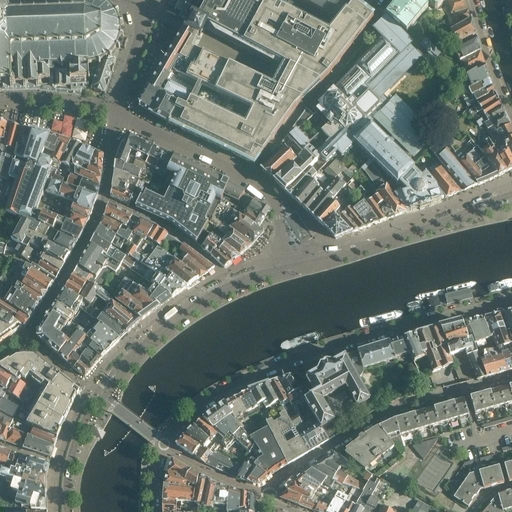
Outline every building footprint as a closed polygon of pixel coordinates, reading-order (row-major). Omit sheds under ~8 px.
[(0,0),(0,92),(0,91),(0,87),(0,85),(18,85),(32,85),(41,84),(41,82),(38,81),(39,67),(88,64),(99,63),(99,65),(92,87),(91,87),(90,89),(91,89),(91,90),(92,90),(94,90),(94,91),(95,91),(101,93),(100,93),(102,94),(102,93),(104,94),(104,95),(105,95),(105,94),(106,94),(105,93),(107,87),(108,87),(109,86),(108,86),(109,81),(110,81),(110,80),(112,74),(113,73),(112,73),(114,67),(115,67),(115,66),(114,66),(116,61),(117,61),(117,60),(116,60),(117,59),(116,59),(119,50),(120,48),(120,47),(121,47),(121,46),(123,47),(123,48),(124,48),(124,49),(126,49),(125,48),(127,41),(128,41),(128,39),(127,39),(123,38),(123,37),(124,38),(124,35),(121,35),(121,25),(124,25),(123,22),(120,23),(117,14),(119,12),(118,10),(115,12),(109,5),(111,2),(109,1),(107,3),(100,0),(0,0)] [(200,51),(186,79),(199,84),(186,109),(183,107),(173,126),(185,132),(231,154),(254,165),(275,136),(283,125),(296,107),(301,102),(310,93),(328,76),(332,70),(337,63),(341,59),(373,18),(355,4),(353,5),(353,4),(340,21),(339,22),(298,0),(254,0),(235,39),(206,24),(204,24),(205,22),(193,16),(190,23),(186,21),(185,24),(184,27),(186,28),(187,28),(196,32),(195,33),(199,35),(200,33),(201,34),(200,36),(198,35),(196,40),(192,37),(187,46),(200,51)] [(188,0),(184,9),(180,18),(190,22),(193,16),(205,22),(205,24),(206,24),(206,23),(235,39),(254,0),(298,0),(339,22),(340,21),(353,4),(353,5),(355,4),(354,3),(356,0),(188,0)] [(399,0),(386,16),(403,30),(405,32),(406,33),(407,32),(430,5),(434,9),(437,9),(444,2),(447,1),(449,0),(399,0)] [(465,0),(449,0),(447,1),(451,14),(468,9),(465,0)] [(468,9),(451,14),(452,19),(455,28),(459,26),(470,19),(471,19),(468,9)] [(459,26),(455,28),(451,31),(454,38),(458,44),(476,35),(471,19),(470,19),(459,26)] [(388,141),(392,144),(399,137),(417,155),(423,148),(425,150),(436,139),(389,92),(424,56),(403,35),(405,32),(403,30),(400,33),(389,22),(377,34),(382,39),(397,54),(383,68),(388,73),(369,91),(382,103),(366,119),(371,124),(378,117),(396,134),(389,141),(388,140),(388,141)] [(163,61),(162,64),(174,71),(181,58),(180,58),(187,46),(192,37),(196,40),(198,35),(200,36),(201,34),(200,33),(199,35),(195,33),(196,32),(187,28),(186,28),(184,27),(163,61)] [(426,38),(419,44),(435,60),(441,54),(433,45),(426,38)] [(453,50),(459,61),(481,51),(477,38),(475,39),(475,38),(453,50)] [(316,152),(315,153),(320,157),(319,158),(320,158),(316,162),(322,168),(326,164),(337,153),(341,157),(352,146),(348,142),(351,139),(370,158),(374,163),(375,162),(398,185),(399,184),(407,192),(403,193),(402,194),(406,205),(403,207),(406,211),(407,211),(410,210),(410,211),(411,210),(411,211),(412,210),(413,211),(414,210),(415,210),(415,209),(418,208),(419,208),(420,210),(423,209),(423,208),(427,207),(430,206),(433,205),(433,203),(434,203),(434,202),(438,201),(440,201),(440,200),(441,200),(441,199),(445,198),(446,198),(436,186),(429,178),(426,175),(423,178),(414,169),(415,167),(392,145),(393,145),(392,144),(388,141),(371,124),(366,119),(382,103),(369,91),(388,73),(383,68),(397,54),(382,39),(356,65),(334,88),(317,104),(320,107),(316,110),(324,118),(323,118),(329,124),(321,131),(309,142),(308,144),(309,145),(322,133),(329,140),(318,152),(317,152),(316,152)] [(161,95),(178,104),(168,123),(173,126),(183,107),(186,109),(199,84),(186,79),(200,51),(187,46),(180,58),(181,58),(171,77),(171,76),(161,95)] [(481,51),(459,61),(467,75),(485,65),(481,51)] [(88,64),(39,67),(38,81),(41,82),(41,84),(41,90),(80,96),(83,94),(84,88),(89,88),(88,64)] [(158,71),(148,87),(161,95),(171,76),(171,77),(174,71),(162,64),(158,71)] [(466,75),(467,76),(472,88),(490,80),(485,65),(467,75),(466,75)] [(464,101),(466,100),(472,96),(492,87),(490,80),(472,88),(460,93),(464,101)] [(150,113),(161,95),(148,87),(139,102),(140,108),(141,108),(150,113)] [(472,96),(466,100),(468,104),(470,106),(476,102),(495,93),(492,87),(472,96)] [(461,94),(459,91),(453,96),(456,100),(461,96),(461,94)] [(477,103),(477,104),(480,107),(477,109),(474,108),(469,111),(472,116),(482,110),(499,101),(495,94),(477,103)] [(178,104),(161,95),(150,113),(168,123),(178,104)] [(499,101),(482,110),(472,116),(476,123),(481,119),(479,116),(483,113),(486,117),(502,107),(499,101)] [(307,109),(291,131),(287,137),(281,145),(284,147),(290,141),(292,143),(293,142),(303,153),(309,147),(307,144),(308,144),(309,142),(297,129),(316,113),(310,106),(307,109)] [(502,107),(486,117),(487,120),(483,122),(481,119),(476,123),(479,128),(505,113),(502,107)] [(503,142),(511,138),(511,127),(505,113),(479,128),(480,129),(486,133),(492,141),(490,142),(495,151),(505,146),(503,142)] [(52,130),(72,133),(75,117),(65,115),(64,121),(54,119),(52,130)] [(80,134),(87,122),(79,118),(73,130),(80,134)] [(21,128),(8,125),(2,152),(0,161),(0,178),(8,180),(8,179),(17,146),(21,128)] [(22,129),(21,128),(17,146),(25,149),(31,131),(30,131),(22,129)] [(30,130),(31,131),(25,149),(23,160),(39,166),(41,159),(49,136),(30,130)] [(126,135),(115,162),(125,165),(126,166),(131,151),(138,154),(143,143),(136,140),(136,139),(126,135)] [(59,139),(49,136),(41,159),(49,162),(50,161),(59,139)] [(511,138),(503,142),(506,148),(511,159),(511,138)] [(61,164),(72,143),(59,139),(50,161),(60,166),(61,164)] [(487,147),(480,152),(498,177),(504,173),(504,174),(508,172),(507,171),(508,171),(499,157),(498,155),(495,151),(490,142),(488,140),(485,142),(487,147)] [(429,149),(437,158),(446,169),(445,169),(454,179),(464,191),(477,186),(458,163),(446,150),(439,141),(429,149)] [(72,143),(61,164),(71,169),(72,167),(75,161),(84,147),(72,143)] [(143,143),(138,154),(148,158),(154,148),(153,147),(143,143)] [(261,169),(261,170),(274,181),(292,164),(296,160),(293,157),(299,152),(293,145),(288,151),(284,147),(263,168),(262,167),(260,169),(261,169)] [(25,149),(17,146),(8,179),(14,181),(12,190),(5,210),(19,218),(25,201),(33,204),(32,207),(38,209),(46,188),(49,189),(52,182),(55,175),(60,166),(50,161),(49,162),(41,159),(39,166),(23,160),(25,149)] [(75,161),(72,167),(81,170),(84,165),(89,167),(90,167),(95,153),(84,147),(75,161)] [(154,148),(146,164),(155,169),(163,152),(153,147),(154,148)] [(292,164),(274,181),(286,192),(294,199),(316,174),(310,168),(316,162),(320,158),(319,158),(320,157),(315,153),(309,147),(303,153),(298,158),(304,164),(297,170),(292,164)] [(477,147),(466,156),(489,181),(497,177),(497,178),(498,177),(480,152),(477,147)] [(503,154),(499,157),(508,171),(511,168),(511,159),(506,148),(505,149),(505,147),(500,150),(503,154)] [(169,167),(174,157),(163,152),(156,169),(155,171),(165,176),(167,173),(169,167)] [(90,167),(102,171),(103,157),(95,153),(90,167)] [(466,156),(458,163),(477,186),(489,181),(466,156)] [(238,203),(245,193),(223,180),(199,167),(174,157),(169,167),(167,173),(170,174),(163,190),(152,184),(147,194),(143,191),(135,208),(170,224),(196,245),(200,238),(211,217),(220,202),(223,195),(238,203)] [(146,164),(136,160),(133,168),(143,171),(146,164)] [(336,160),(328,168),(337,176),(338,177),(343,172),(345,169),(336,160)] [(114,172),(115,172),(122,174),(130,177),(139,180),(144,182),(149,184),(152,175),(146,173),(145,178),(140,176),(142,171),(126,166),(125,165),(115,162),(115,164),(114,166),(115,166),(115,169),(114,170),(114,171),(114,172)] [(421,170),(429,178),(436,186),(446,198),(461,192),(452,181),(441,167),(440,168),(435,163),(428,169),(425,166),(421,170)] [(55,175),(52,182),(62,185),(66,177),(65,176),(71,169),(61,164),(60,166),(55,175)] [(81,170),(87,173),(101,179),(102,172),(102,171),(90,167),(89,167),(84,165),(81,170)] [(365,171),(373,185),(381,179),(371,165),(365,171)] [(68,173),(78,178),(100,187),(101,179),(87,173),(81,170),(72,167),(68,173)] [(328,168),(324,172),(333,180),(337,176),(328,168)] [(345,169),(343,172),(350,179),(353,176),(345,169)] [(316,174),(294,199),(302,207),(318,189),(319,187),(315,184),(318,180),(322,184),(327,179),(319,171),(316,174)] [(115,172),(113,181),(136,188),(139,180),(130,177),(122,174),(115,172)] [(67,186),(78,190),(79,190),(97,197),(97,196),(98,196),(99,187),(100,187),(78,178),(71,175),(67,186)] [(324,194),(308,213),(315,219),(331,201),(332,202),(343,189),(346,185),(338,178),(335,181),(326,191),(325,191),(323,193),(324,194)] [(376,184),(373,186),(377,192),(386,185),(381,179),(376,184)] [(464,191),(454,179),(452,181),(461,192),(464,191)] [(113,181),(112,189),(125,194),(126,194),(132,196),(136,188),(113,181)] [(358,189),(349,181),(347,185),(355,193),(359,197),(366,193),(360,186),(358,189)] [(47,193),(58,197),(58,198),(74,203),(78,190),(63,185),(63,186),(62,185),(52,182),(49,189),(47,193)] [(331,201),(315,219),(324,227),(335,215),(340,209),(335,204),(338,201),(341,199),(344,192),(345,191),(346,192),(350,188),(346,185),(343,189),(332,202),(331,201)] [(386,185),(377,192),(376,192),(378,195),(383,203),(387,207),(394,217),(407,212),(407,211),(406,211),(403,207),(402,207),(394,196),(394,195),(386,185)] [(125,194),(112,189),(110,198),(128,205),(129,206),(134,197),(132,196),(126,194),(125,194)] [(318,189),(302,207),(308,213),(324,194),(318,189)] [(74,206),(91,213),(92,213),(93,210),(93,209),(96,201),(97,200),(96,200),(97,198),(98,198),(98,197),(98,196),(97,196),(97,197),(79,190),(78,190),(74,203),(73,205),(74,206)] [(400,191),(394,195),(394,196),(402,207),(403,207),(406,205),(402,194),(403,193),(400,191)] [(245,193),(238,204),(247,210),(248,210),(255,200),(245,193)] [(378,195),(372,200),(377,207),(383,203),(378,195)] [(247,210),(246,211),(254,216),(255,215),(258,217),(260,215),(265,218),(269,211),(255,200),(248,210),(247,210)] [(372,200),(366,204),(369,208),(379,223),(386,220),(380,212),(381,211),(377,207),(372,200)] [(19,218),(22,219),(39,223),(43,212),(38,209),(32,207),(33,204),(25,201),(19,218)] [(226,210),(229,207),(259,229),(265,218),(260,215),(258,217),(255,215),(254,216),(246,211),(245,213),(226,201),(224,204),(222,207),(226,210)] [(253,246),(264,233),(259,229),(229,207),(226,210),(222,207),(224,204),(221,202),(212,216),(213,217),(212,217),(213,218),(253,246)] [(364,202),(353,211),(367,228),(368,228),(372,226),(376,224),(379,223),(379,224),(379,223),(369,208),(366,204),(364,202)] [(66,203),(63,210),(89,221),(89,220),(91,214),(91,213),(74,206),(73,205),(66,203)] [(132,216),(108,204),(104,216),(123,226),(127,228),(132,216)] [(340,208),(344,213),(359,231),(367,228),(353,211),(351,208),(348,210),(343,205),(340,208)] [(55,206),(51,215),(57,218),(73,225),(72,227),(83,232),(89,221),(63,210),(55,206)] [(380,212),(386,220),(387,220),(388,220),(390,219),(394,217),(387,207),(380,212)] [(335,215),(338,218),(352,233),(359,231),(344,213),(340,208),(340,209),(335,215)] [(53,230),(57,218),(51,215),(43,212),(39,223),(53,230)] [(335,215),(324,227),(331,234),(336,240),(342,237),(341,236),(345,235),(346,236),(352,233),(338,218),(335,215)] [(99,226),(99,227),(100,226),(125,241),(128,242),(132,234),(128,231),(126,234),(120,231),(123,226),(104,216),(99,226)] [(53,230),(59,233),(61,234),(78,241),(80,238),(79,238),(82,233),(83,233),(83,232),(72,227),(73,225),(57,218),(53,230)] [(210,222),(212,223),(217,227),(216,228),(228,237),(222,244),(224,245),(239,257),(253,246),(213,218),(210,222)] [(11,239),(20,244),(14,253),(22,258),(25,254),(30,246),(29,245),(27,248),(22,245),(26,238),(31,241),(29,245),(38,250),(41,246),(44,241),(52,245),(59,233),(53,230),(39,223),(22,219),(11,239)] [(154,227),(140,220),(133,233),(145,241),(146,241),(154,227)] [(100,226),(99,227),(95,236),(111,246),(113,243),(114,243),(114,245),(121,248),(125,241),(100,226)] [(161,231),(154,227),(146,241),(152,245),(161,231)] [(168,235),(161,231),(152,245),(153,245),(158,248),(160,247),(164,241),(168,235)] [(52,245),(52,246),(70,255),(78,241),(61,234),(59,233),(52,245)] [(168,235),(164,241),(174,247),(180,251),(184,245),(168,235)] [(95,236),(90,244),(106,256),(109,252),(111,247),(111,246),(95,236)] [(216,250),(221,243),(212,236),(206,243),(216,250)] [(200,238),(196,245),(201,249),(206,243),(200,238)] [(152,270),(155,273),(167,281),(171,276),(187,288),(191,286),(191,285),(199,280),(181,265),(177,262),(174,260),(158,249),(146,241),(145,242),(143,240),(132,257),(137,261),(152,270)] [(44,241),(41,246),(47,249),(44,253),(59,261),(58,262),(64,265),(64,264),(64,265),(70,255),(52,246),(52,245),(44,241)] [(206,243),(201,249),(211,256),(216,250),(206,243)] [(216,250),(219,252),(232,263),(239,257),(224,245),(222,244),(221,243),(216,250)] [(78,267),(93,277),(96,279),(105,266),(115,273),(120,265),(112,260),(110,258),(106,256),(90,244),(89,246),(90,246),(83,258),(79,266),(78,266),(78,267)] [(132,257),(136,249),(131,245),(125,253),(127,255),(132,257)] [(180,251),(183,253),(187,257),(188,256),(208,273),(213,270),(213,268),(193,252),(184,245),(180,251)] [(60,272),(64,265),(58,262),(59,261),(44,253),(38,251),(37,250),(33,255),(34,256),(60,272)] [(114,255),(112,260),(120,265),(123,262),(126,256),(125,256),(125,255),(118,250),(114,255)] [(216,250),(211,256),(224,268),(232,263),(219,252),(216,250)] [(109,252),(106,256),(110,258),(112,260),(114,255),(109,252)] [(185,260),(181,265),(199,280),(208,273),(188,256),(187,257),(183,253),(181,257),(185,260)] [(25,254),(22,258),(29,262),(34,256),(33,255),(25,254)] [(126,256),(123,262),(131,268),(137,261),(132,257),(127,255),(126,256)] [(29,262),(38,267),(40,269),(56,279),(60,272),(34,256),(29,262)] [(22,285),(26,279),(48,292),(53,284),(53,283),(33,270),(14,258),(10,265),(13,268),(14,266),(24,272),(21,276),(19,275),(17,278),(13,276),(11,279),(22,285)] [(78,267),(74,273),(87,282),(89,283),(90,284),(100,290),(101,289),(101,288),(95,284),(95,283),(95,281),(93,280),(91,280),(93,277),(78,267)] [(145,280),(150,283),(155,287),(171,299),(187,288),(171,276),(167,281),(152,270),(145,280)] [(74,273),(65,289),(78,297),(87,282),(74,273)] [(4,302),(9,306),(30,320),(39,306),(21,295),(18,293),(17,293),(15,291),(19,284),(3,275),(2,277),(0,280),(0,299),(1,300),(4,302)] [(141,321),(157,309),(140,295),(143,291),(131,283),(134,279),(132,278),(130,280),(126,277),(125,279),(124,280),(133,286),(125,295),(123,292),(115,302),(118,304),(141,321)] [(22,285),(25,287),(43,299),(48,292),(26,279),(22,285)] [(171,299),(155,287),(150,283),(143,291),(140,295),(157,309),(171,299)] [(25,287),(19,284),(15,291),(17,293),(18,293),(21,295),(39,306),(43,299),(25,287)] [(90,284),(80,299),(83,301),(91,306),(96,297),(100,290),(90,284)] [(65,289),(56,304),(74,316),(77,312),(79,309),(83,301),(80,299),(78,297),(65,289)] [(109,306),(103,313),(103,314),(124,332),(126,333),(127,334),(136,326),(139,323),(139,322),(122,308),(112,302),(109,299),(110,296),(101,289),(100,290),(96,297),(109,306)] [(462,289),(421,301),(421,302),(419,304),(420,308),(423,309),(423,310),(465,299),(465,295),(464,292),(462,289)] [(0,312),(19,326),(23,328),(22,328),(23,329),(30,320),(9,306),(4,302),(1,300),(0,299),(0,312)] [(52,312),(51,314),(50,314),(50,315),(49,316),(45,323),(44,323),(44,324),(43,326),(41,332),(41,339),(44,344),(46,344),(46,345),(46,346),(47,345),(48,346),(51,349),(53,350),(52,350),(53,351),(54,351),(56,353),(57,354),(59,355),(58,356),(59,356),(66,345),(63,342),(65,339),(59,335),(64,329),(65,328),(69,321),(71,318),(74,319),(78,313),(77,312),(74,316),(56,304),(56,305),(56,306),(55,307),(54,308),(52,312)] [(96,310),(91,317),(97,322),(100,324),(120,340),(121,339),(120,339),(126,333),(124,332),(103,314),(96,310)] [(511,310),(502,313),(510,331),(508,332),(511,342),(511,310)] [(0,344),(22,328),(23,328),(19,326),(0,312),(0,344)] [(496,314),(485,316),(497,348),(511,343),(511,342),(508,332),(510,331),(502,313),(497,314),(497,313),(496,313),(496,314)] [(465,321),(472,339),(474,344),(489,338),(493,349),(497,348),(485,316),(465,321)] [(66,345),(59,356),(64,360),(65,361),(67,363),(68,364),(75,355),(87,339),(86,339),(87,339),(86,338),(82,334),(84,331),(79,328),(69,321),(65,328),(64,329),(59,335),(65,339),(63,342),(66,345)] [(468,339),(462,341),(465,350),(477,379),(486,377),(480,359),(478,353),(475,347),(474,344),(472,339),(465,321),(462,322),(468,339)] [(82,334),(86,338),(87,339),(106,354),(109,350),(110,350),(111,350),(114,346),(120,340),(100,324),(97,322),(94,325),(88,330),(84,331),(82,334)] [(462,322),(440,328),(447,346),(446,347),(450,356),(465,350),(462,341),(468,339),(462,322)] [(440,328),(416,334),(421,347),(425,346),(427,353),(446,347),(447,346),(440,328)] [(416,334),(404,338),(411,354),(414,362),(422,359),(425,367),(425,368),(427,374),(429,374),(433,373),(426,354),(427,353),(425,346),(421,347),(416,334)] [(390,343),(390,342),(395,359),(411,354),(404,338),(390,343)] [(106,354),(87,339),(86,339),(87,339),(93,344),(89,349),(101,359),(106,354)] [(390,342),(357,352),(363,370),(364,370),(395,361),(395,359),(390,342)] [(450,356),(446,347),(427,353),(426,354),(433,373),(440,370),(453,364),(450,356)] [(89,349),(84,356),(96,365),(101,359),(89,349)] [(488,351),(490,356),(496,374),(507,371),(501,353),(497,354),(496,353),(494,353),(493,350),(488,351)] [(511,351),(511,350),(501,353),(507,371),(511,369),(511,351)] [(485,358),(480,359),(486,377),(496,374),(490,356),(488,351),(483,352),(485,358)] [(357,352),(346,356),(359,380),(361,377),(362,376),(363,373),(364,370),(363,370),(357,352)] [(0,366),(0,369),(35,392),(27,407),(24,405),(21,411),(19,410),(14,419),(11,426),(14,427),(17,420),(19,421),(57,438),(60,431),(65,420),(73,403),(77,396),(77,394),(77,392),(76,390),(75,388),(68,383),(33,355),(25,355),(16,356),(0,366)] [(75,355),(68,364),(74,369),(81,359),(75,355)] [(84,356),(81,359),(82,360),(80,363),(90,371),(96,365),(84,356)] [(313,394),(304,400),(306,404),(319,425),(321,429),(322,429),(329,441),(339,434),(332,423),(335,422),(323,401),(345,388),(357,408),(360,407),(366,416),(375,410),(370,401),(371,401),(359,380),(346,356),(343,358),(340,360),(340,359),(338,361),(335,363),(335,362),(333,363),(327,362),(320,365),(317,372),(313,374),(311,375),(311,376),(308,378),(308,377),(306,378),(307,380),(306,380),(313,394)] [(81,359),(74,369),(80,373),(79,373),(80,373),(83,376),(84,376),(86,376),(90,371),(80,363),(82,360),(81,359)] [(0,387),(24,404),(27,407),(35,392),(0,369),(0,387)] [(290,376),(277,380),(287,397),(292,406),(296,404),(296,409),(294,410),(297,414),(298,417),(299,416),(299,415),(299,408),(306,404),(303,399),(299,390),(292,377),(291,378),(290,376)] [(277,380),(269,383),(271,388),(279,401),(281,405),(288,400),(287,397),(277,380)] [(269,383),(249,390),(258,410),(264,407),(266,409),(268,408),(279,401),(271,388),(269,383)] [(510,386),(501,389),(506,406),(511,404),(511,392),(510,386)] [(0,402),(2,399),(3,400),(19,408),(19,409),(20,410),(24,404),(0,387),(0,402)] [(501,389),(492,391),(496,408),(506,406),(501,389)] [(249,390),(238,396),(249,417),(259,412),(258,410),(249,390)] [(480,395),(482,399),(485,412),(496,408),(492,391),(489,392),(480,395)] [(480,395),(470,398),(475,414),(485,412),(482,399),(480,395)] [(238,396),(225,403),(232,416),(245,432),(248,431),(242,423),(250,419),(249,417),(238,396)] [(0,412),(14,420),(13,419),(19,409),(19,408),(3,400),(2,399),(0,402),(0,412)] [(463,399),(454,402),(459,419),(469,416),(463,399)] [(444,405),(445,410),(449,422),(459,419),(454,402),(453,402),(453,403),(447,404),(444,405)] [(224,403),(203,419),(213,430),(218,434),(224,440),(222,443),(227,448),(235,440),(239,443),(249,453),(251,451),(252,453),(255,456),(257,455),(257,456),(261,454),(258,448),(250,438),(245,432),(232,416),(225,403),(224,403)] [(444,405),(435,408),(440,425),(449,422),(445,410),(444,405)] [(261,414),(266,423),(268,428),(287,465),(308,453),(299,437),(293,428),(289,420),(285,413),(285,412),(282,407),(279,409),(282,414),(271,420),(266,411),(261,414)] [(435,408),(426,410),(431,427),(440,425),(435,408)] [(426,410),(417,413),(422,430),(431,427),(426,410)] [(0,423),(3,425),(2,426),(10,429),(14,420),(0,412),(0,423)] [(405,417),(406,421),(410,434),(422,430),(417,413),(405,417)] [(297,414),(289,420),(293,428),(301,423),(298,417),(297,414)] [(511,416),(483,425),(484,429),(511,420),(511,416)] [(405,417),(395,420),(399,434),(399,437),(400,437),(410,434),(406,421),(405,417)] [(203,419),(194,427),(209,441),(211,442),(218,434),(213,430),(203,419)] [(395,420),(379,428),(387,438),(394,447),(401,454),(401,455),(405,452),(400,437),(399,437),(399,434),(395,420)] [(14,427),(12,428),(28,436),(54,447),(57,438),(19,421),(17,425),(14,427)] [(300,424),(293,428),(299,437),(308,453),(329,441),(322,429),(321,429),(319,425),(304,434),(300,424)] [(102,429),(95,425),(90,434),(100,439),(103,434),(100,432),(102,429)] [(2,426),(0,432),(0,440),(6,442),(11,430),(2,426)] [(194,427),(184,436),(204,448),(209,441),(194,427)] [(11,430),(6,442),(23,449),(24,446),(25,446),(28,436),(12,428),(11,430)] [(257,462),(256,464),(266,473),(267,472),(271,476),(275,473),(287,465),(268,428),(256,435),(250,438),(258,448),(261,454),(263,458),(257,461),(258,461),(257,462)] [(345,454),(347,455),(365,470),(391,450),(394,447),(387,438),(379,428),(364,436),(366,438),(360,442),(359,440),(346,450),(347,452),(345,454)] [(24,446),(23,449),(50,458),(54,447),(28,436),(25,446),(24,446)] [(176,445),(177,446),(183,449),(196,458),(204,448),(184,436),(176,445)] [(413,446),(412,446),(413,447),(423,459),(423,460),(438,439),(438,438),(412,446),(413,446)] [(204,448),(196,458),(205,463),(212,454),(217,448),(214,445),(209,452),(204,448)] [(0,448),(0,485),(2,479),(0,478),(0,471),(1,469),(2,466),(7,467),(7,466),(11,453),(0,448)] [(212,454),(205,463),(220,470),(226,456),(215,451),(212,454)] [(16,469),(18,463),(21,456),(11,453),(7,466),(16,469)] [(366,486),(338,470),(341,467),(346,470),(350,463),(344,459),(334,454),(334,453),(327,457),(320,462),(320,461),(317,463),(317,464),(311,468),(332,481),(335,482),(342,486),(344,483),(363,491),(366,486)] [(401,455),(401,454),(388,464),(391,467),(403,457),(401,455)] [(32,511),(47,511),(46,501),(46,491),(46,477),(24,471),(28,458),(21,456),(16,470),(11,468),(11,469),(2,466),(0,472),(0,477),(3,479),(0,491),(0,506),(15,509),(16,504),(22,505),(21,508),(32,508),(32,511)] [(226,456),(220,470),(234,478),(235,476),(241,464),(226,456)] [(46,477),(49,464),(28,458),(26,466),(24,471),(46,477)] [(173,459),(169,473),(178,476),(180,477),(185,480),(191,470),(180,463),(173,459)] [(237,478),(237,479),(245,482),(253,468),(256,464),(257,462),(251,459),(247,465),(243,464),(237,477),(237,478)] [(465,463),(462,467),(465,469),(467,466),(474,465),(473,461),(465,463)] [(253,468),(245,482),(257,486),(260,486),(271,476),(267,472),(266,473),(256,464),(253,468)] [(386,465),(375,475),(378,477),(382,474),(389,469),(386,465)] [(495,467),(489,469),(494,486),(504,483),(499,466),(495,467)] [(311,468),(302,474),(321,487),(323,484),(331,489),(335,482),(332,481),(311,468)] [(489,469),(479,472),(483,489),(494,486),(489,469)] [(191,470),(185,480),(184,481),(191,485),(196,488),(199,475),(191,470)] [(361,478),(368,482),(371,476),(365,471),(361,478)] [(469,475),(465,480),(480,490),(483,489),(479,472),(469,475)] [(169,473),(165,485),(191,488),(191,485),(184,481),(185,480),(180,477),(178,476),(169,473)] [(302,474),(294,481),(297,484),(312,495),(314,496),(321,487),(302,474)] [(208,479),(199,475),(196,488),(196,489),(193,504),(198,505),(202,506),(208,479)] [(217,484),(208,479),(202,506),(198,505),(198,507),(198,510),(197,511),(203,511),(204,508),(213,509),(213,505),(217,484)] [(363,511),(362,511),(373,511),(378,505),(377,504),(390,485),(381,479),(377,487),(363,511)] [(465,480),(459,489),(473,498),(474,496),(476,496),(480,490),(465,480)] [(286,491),(302,497),(309,500),(309,499),(312,495),(297,484),(294,481),(286,491)] [(356,506),(352,511),(362,511),(363,511),(377,487),(368,482),(366,486),(363,491),(364,492),(363,493),(356,506)] [(217,484),(213,505),(213,509),(221,510),(221,511),(226,511),(228,489),(217,485),(217,484)] [(163,501),(163,502),(176,502),(176,506),(181,507),(181,508),(191,509),(191,504),(193,504),(196,489),(191,488),(165,485),(165,486),(163,501)] [(228,489),(226,511),(239,511),(240,509),(241,493),(228,489)] [(459,489),(454,497),(468,507),(472,502),(472,500),(473,498),(459,489)] [(286,491),(281,499),(299,506),(302,497),(286,491)] [(341,509),(339,511),(352,511),(356,506),(363,493),(360,491),(352,504),(348,503),(344,511),(341,509)] [(511,507),(508,492),(498,495),(502,511),(503,511),(511,508),(511,507)] [(330,508),(327,511),(339,511),(341,509),(344,504),(348,497),(338,493),(334,499),(333,502),(330,508)] [(490,503),(491,504),(500,511),(502,511),(503,511),(502,511),(498,495),(497,494),(490,503)] [(318,504),(309,500),(302,497),(299,506),(315,511),(318,504)] [(318,504),(315,511),(327,511),(330,508),(333,502),(324,498),(323,499),(322,498),(319,503),(318,504)] [(418,501),(411,511),(430,511),(432,509),(418,501)] [(176,502),(163,502),(163,511),(190,511),(191,510),(191,509),(181,508),(181,507),(176,506),(176,502)] [(488,505),(484,510),(485,511),(500,511),(491,504),(490,503),(488,505)]
